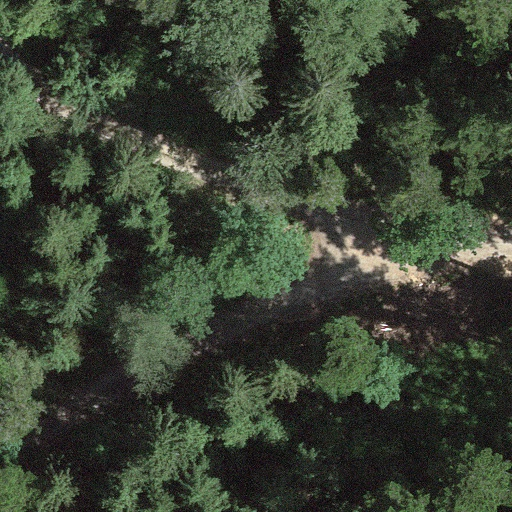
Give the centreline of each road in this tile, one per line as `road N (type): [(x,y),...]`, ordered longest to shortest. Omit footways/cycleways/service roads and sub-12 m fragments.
road 1 (track): [(0,457),(323,283),(377,263)]
road 2 (track): [(377,263),(317,216),(130,149),(0,77)]
road 3 (track): [(377,263),(511,238)]
